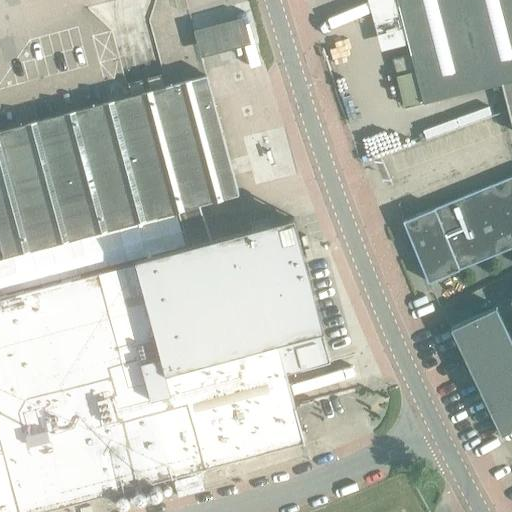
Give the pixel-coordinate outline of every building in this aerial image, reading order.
[(362,0),(368,21),(392,15),(388,0),(362,0)] [(511,0),(397,0),(424,103),(502,84),(511,122),(511,0)] [(390,55),(402,50),(393,25),(369,34),(375,50),(387,45),(390,55)] [(211,242),(201,204),(239,194),(207,75),(0,130),(0,241),(4,256),(179,209),(189,243),(137,258),(138,261),(0,298),(0,511),(37,511),(305,441),(287,374),(330,362),(292,220),(211,242)] [(429,281),(460,269),(511,247),(511,176),(435,208),(405,221),(429,281)] [(511,299),(511,300),(511,338),(497,307),(451,328),(502,435),(511,429),(511,299)]
